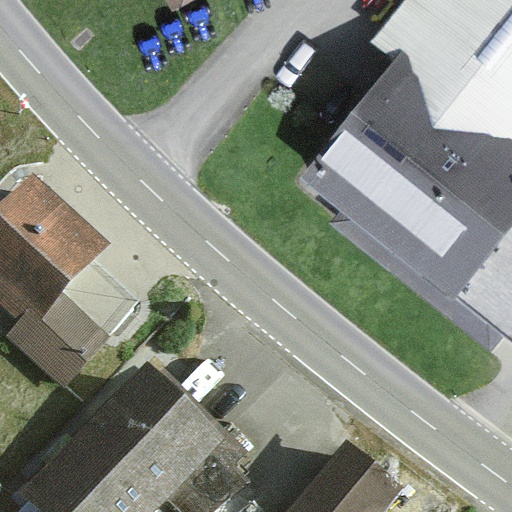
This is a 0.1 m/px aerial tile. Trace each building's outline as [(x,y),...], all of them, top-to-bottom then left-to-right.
[(511,0),(453,0),(309,180),(430,277),(435,276),(465,273),(511,214),(511,0)] [(28,196),(0,226),(0,299),(25,323),(8,340),(59,387),(99,344),(50,299),(91,255),(28,196)] [(511,214),(465,273),(435,276),(511,338),(511,214)] [(138,511),(202,448),(143,388),(29,501),(38,510),(35,511),(138,511)] [(378,511),(388,501),(339,459),(293,511),(378,511)]
